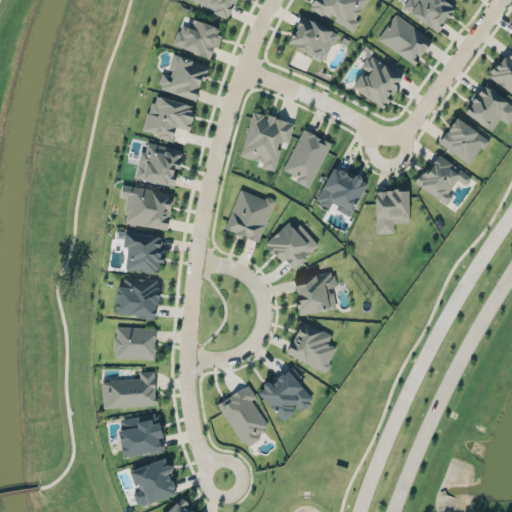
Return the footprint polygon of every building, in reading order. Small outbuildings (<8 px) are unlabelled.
[(235,0),(228,15),(226,14),(225,16),(212,10),(213,8),(197,0),(235,0)] [(311,0),(309,5),(321,13),(323,11),(329,14),(331,11),(336,14),(334,17),(352,30),(359,19),(355,16),(365,0),(311,0)] [(439,30),(454,4),(446,0),(409,0),(404,10),(439,30)] [(431,39),(394,13),(377,39),(414,64),(431,39)] [(302,14),(337,32),(326,52),(324,51),(320,57),(288,40),(291,35),(290,34),(293,28),(295,29),(302,14)] [(173,41),(209,55),(214,44),(216,45),(221,33),(217,31),(219,26),(193,17),(190,25),(187,24),(185,28),(181,27),(180,30),(177,29),(173,41)] [(511,91),(511,49),(507,58),(501,54),(487,78),(511,91)] [(192,57),(191,58),(209,64),(204,78),(201,77),(198,84),(199,85),(195,98),(160,86),(161,82),(158,81),(161,70),(172,74),(174,69),(167,67),(173,51),(192,57)] [(366,54),(369,56),(372,53),(389,65),(392,61),(404,70),(401,74),(402,74),(395,85),(397,86),(387,100),(386,100),(382,105),(351,84),(360,71),(364,73),(365,71),(367,72),(369,70),(360,64),(366,54)] [(483,79),(463,107),(492,128),(500,117),(506,121),(511,112),(511,104),(506,100),(508,97),(483,79)] [(175,125),(189,129),(194,110),(191,109),(193,104),(185,101),(157,93),(154,100),(151,99),(148,111),(146,110),(141,128),(157,132),(156,135),(171,140),(175,125)] [(240,154),(253,109),(263,112),(263,115),(266,116),(268,111),(274,114),(274,116),(287,119),(288,121),(293,122),(288,141),(279,138),(276,146),(280,148),(274,170),(261,166),(263,160),(240,154)] [(457,115),(478,129),(477,130),(490,139),(484,147),(481,145),(468,162),(439,140),(451,122),(457,115)] [(330,141),(302,128),(283,169),(297,176),(295,181),(309,188),(330,141)] [(147,141),(182,149),(181,156),(179,156),(178,161),(181,161),(179,168),(175,167),(175,170),(178,171),(175,186),(135,176),(137,164),(142,165),(142,163),(138,162),(141,150),(145,151),(147,141)] [(415,183),(446,204),(452,196),(447,193),(456,179),(465,185),(471,176),(436,153),(415,183)] [(315,202),(331,209),(332,207),(349,215),(366,182),(333,166),(315,202)] [(132,185),(174,192),(167,229),(126,222),(132,185)] [(376,189),(376,231),(393,230),(393,221),(409,221),(408,188),(398,188),(398,186),(393,186),(393,188),(386,188),(386,189),(376,189)] [(239,188),(224,228),(258,241),(274,201),(239,188)] [(265,241),(268,244),(266,245),(272,253),(274,251),(277,254),(278,254),(282,259),(285,257),(294,268),(305,258),(303,256),(318,243),(300,222),(294,226),(289,220),(265,241)] [(125,269),(160,271),(162,235),(124,232),(123,246),(126,246),(125,269)] [(298,314),(334,308),(331,286),(335,286),(332,271),(293,277),(297,299),(295,299),(298,314)] [(114,310),(140,311),(139,316),(154,317),(154,312),(157,313),(158,292),(160,292),(161,283),(154,276),(116,274),(114,310)] [(286,351),(302,318),(332,333),(328,342),(335,345),(329,361),(330,361),(329,367),(328,369),(326,369),(325,371),(286,351)] [(113,355),(114,349),(112,347),(112,335),(115,333),(116,324),(155,327),(154,340),(153,344),(156,345),(153,357),(113,355)] [(292,366),(301,376),(296,380),(310,396),(308,399),(310,402),(303,408),(297,401),(291,406),(294,409),(283,419),(259,391),(265,386),(263,384),(263,382),(265,380),(267,380),(269,380),(272,382),(277,378),(276,376),(282,372),(284,373),(292,366)] [(139,378),(101,380),(102,407),(155,405),(153,371),(139,371),(139,378)] [(216,403),(242,385),(243,386),(248,383),(256,395),(251,398),(267,423),(263,426),(264,428),(258,433),(260,437),(248,445),(244,439),(242,440),(216,403)] [(117,430),(123,457),(164,449),(156,412),(121,419),(123,428),(117,430)] [(139,499),(135,500),(132,487),(135,485),(127,461),(146,455),(147,460),(167,453),(172,466),(164,469),(164,471),(170,469),(177,489),(140,502),(139,499)] [(161,511),(175,498),(177,499),(182,494),(189,501),(187,503),(195,511),(161,511)]
